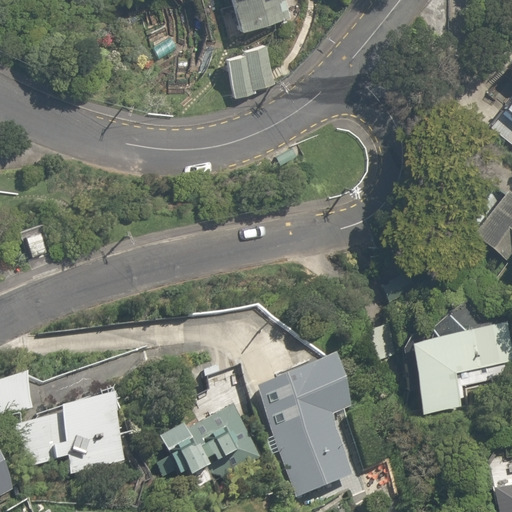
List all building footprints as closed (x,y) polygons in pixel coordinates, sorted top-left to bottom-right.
[(232,0),(242,31),(289,18),(283,0),(232,0)] [(276,85),(266,46),(244,51),(245,55),(226,59),(235,98),(256,93),(256,90),(276,85)] [(511,67),(509,71),(511,73),(511,101),(489,130),(511,147),(511,67)] [(511,197),(505,192),(473,235),(511,263),(511,197)] [(511,357),(502,315),(391,339),(406,412),(454,401),(447,371),(511,357)] [(282,399),(253,410),(288,501),(338,482),(313,417),(339,407),(321,359),(274,377),(282,399)] [(240,446),(205,386),(132,428),(166,488),(240,446)] [(91,400),(6,428),(20,472),(58,460),(64,478),(111,463),(91,400)] [(511,511),(511,487),(476,494),(479,511),(511,511)]
